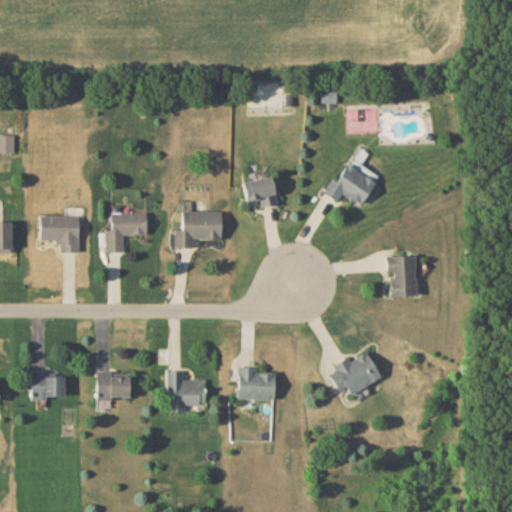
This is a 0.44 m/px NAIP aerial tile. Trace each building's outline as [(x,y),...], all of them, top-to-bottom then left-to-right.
[(336,90),(320,90),(320,102),(336,102),(336,90)] [(359,204),(378,175),(360,163),(367,152),(358,146),(335,180),(331,177),(321,192),(335,201),(341,192),(359,204)] [(246,201),(258,198),(260,206),(276,202),(270,175),(241,182),(246,201)] [(220,211),(181,210),(181,228),(174,228),(173,246),(191,247),(192,238),(220,239),(220,211)] [(146,234),(145,211),(110,212),(110,228),(104,229),(105,251),(122,251),(122,234),(146,234)] [(59,240),(59,251),(78,251),(78,215),(39,214),(38,240),(59,240)] [(10,221),(0,220),(0,251),(9,252),(10,221)] [(415,295),(414,254),(385,255),(385,271),(389,271),(390,296),(415,295)] [(380,377),(366,350),(349,359),(348,358),(327,369),(337,389),(345,385),(349,393),(380,377)] [(274,371),(255,371),(256,366),(237,366),(237,398),(273,399),(274,371)] [(181,378),(181,368),(165,368),(166,411),(185,411),(184,404),(204,403),(203,378),(181,378)] [(45,375),(45,370),(30,369),(29,399),(46,399),(46,395),(63,395),(63,376),(45,375)] [(95,409),(110,409),(110,396),(128,396),(128,371),(95,370),(95,409)]
